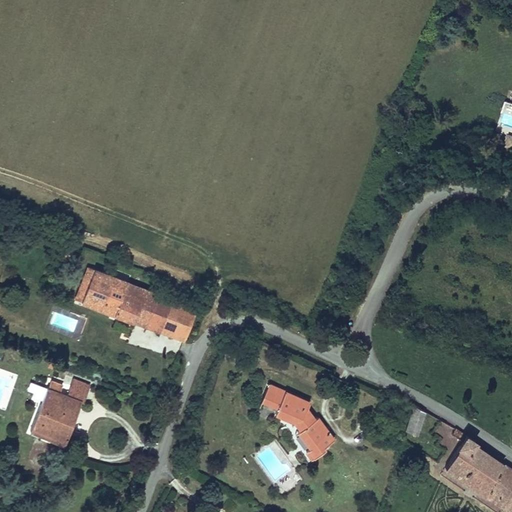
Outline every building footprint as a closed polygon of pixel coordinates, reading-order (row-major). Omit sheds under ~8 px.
[(511,118),(511,106),(509,105),(498,138),(511,143),(511,134),(507,133),(511,118)] [(90,266),(77,300),(183,342),(197,310),(90,266)] [(308,398),(268,380),(260,397),(275,403),(273,408),(292,416),(298,424),(295,427),(308,444),(304,447),(310,454),(322,445),(321,442),(331,434),(316,415),(313,417),(304,406),(308,398)] [(51,388),(47,387),(31,431),(67,444),(86,393),(73,388),(70,398),(60,394),(63,386),(53,382),(51,388)] [(427,411),(415,406),(407,431),(418,436),(427,411)] [(511,511),(511,469),(488,454),(477,444),(478,442),(458,428),(454,433),(464,440),(450,461),(443,456),(439,463),(511,511)]
